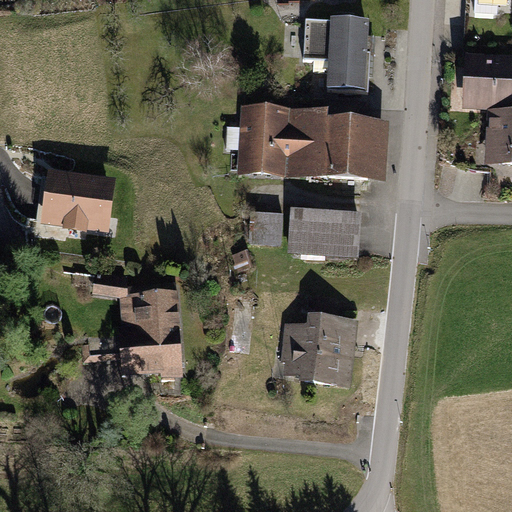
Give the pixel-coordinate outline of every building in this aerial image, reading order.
[(511,0),(474,0),(474,13),(498,15),(498,0),(511,0)] [(367,26),(307,22),(305,62),(332,63),(330,93),(368,95),(370,55),(365,55),(367,26)] [(511,66),(468,64),(466,108),(511,111),(511,66)] [(293,117),(291,136),(290,156),(289,178),(369,182),(373,126),(363,126),(364,109),(332,107),(331,125),(326,124),(326,119),(293,117)] [(284,116),(245,114),(244,130),(228,130),(227,151),(242,152),(241,174),(281,176),(282,156),(290,156),(291,136),(283,136),(284,116)] [(511,119),(491,119),(490,166),(511,165),(511,119)] [(111,186),(56,178),(50,223),(105,231),(111,186)] [(282,248),(284,217),(252,215),(250,246),(282,248)] [(357,223),(295,219),(292,252),(355,256),(357,223)] [(125,281),(97,277),(95,293),(124,297),(124,293),(126,293),(125,281)] [(126,293),(124,293),(124,297),(130,352),(122,353),(124,377),(183,371),(174,288),(126,293)] [(326,324),(325,335),(289,331),(287,348),(293,349),(291,370),(307,372),(306,383),(339,387),(344,345),(352,346),(354,327),(326,324)]
